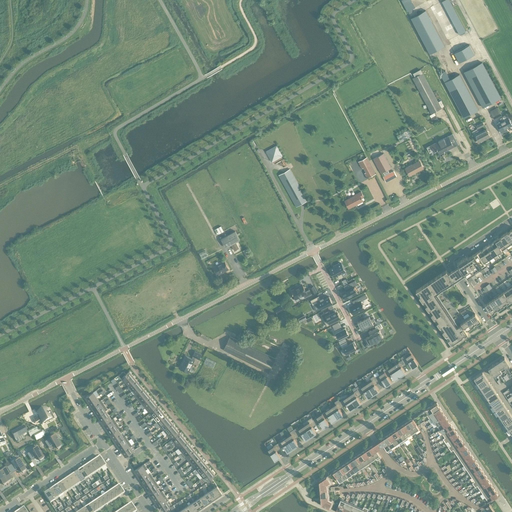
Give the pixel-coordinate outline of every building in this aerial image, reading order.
[(410,0),(401,0),(407,11),(415,7),(410,0)] [(466,31),(449,0),(445,0),(442,2),(460,35),(466,31)] [(430,54),(444,46),(426,10),(411,18),(430,54)] [(459,62),(474,54),(469,45),(454,53),(459,62)] [(501,98),(482,63),(482,62),(464,72),(483,107),(501,98)] [(441,108),(423,73),(421,69),(413,73),(415,77),(413,78),(431,114),(441,108)] [(459,74),(450,79),(445,70),(440,73),(464,118),(478,110),(459,74)] [(500,131),(511,125),(508,118),(497,124),(500,131)] [(479,142),(490,136),(486,129),(475,135),(479,142)] [(437,149),(440,154),(454,147),(448,136),(431,145),(433,150),(436,148),(437,149)] [(265,150),(271,161),(282,155),(276,144),(265,150)] [(374,159),(381,173),(391,168),(383,153),(374,159)] [(368,160),(360,164),(368,180),(376,176),(368,160)] [(409,176),(423,168),(419,160),(405,168),(409,176)] [(296,207),(307,201),(290,169),(279,175),(296,207)] [(396,176),(394,171),(383,177),(386,182),(396,176)] [(361,198),(363,196),(361,191),(355,194),(355,195),(345,201),(349,208),(363,201),(361,198)] [(214,229),(217,235),(224,231),(221,226),(214,229)] [(226,248),(240,240),(235,231),(221,239),(226,248)] [(501,237),(500,238),(506,247),(511,244),(504,234),(501,236),(501,237)] [(498,238),(495,240),(502,250),(501,250),(502,251),(507,248),(506,247),(500,238),(499,239),(498,238)] [(492,243),(491,244),(497,253),(501,250),(502,250),(495,240),(492,242),(492,243)] [(489,244),(486,246),(493,256),(497,253),(491,244),(490,245),(489,244)] [(483,249),(482,250),(488,259),(493,256),(486,246),(483,248),(483,249)] [(480,250),(477,252),(484,262),(488,259),(482,250),(481,251),(480,250)] [(484,262),(477,252),(467,258),(465,260),(464,258),(457,263),(466,276),(485,263),(484,262)] [(222,273),(229,269),(225,261),(213,267),(217,274),(222,272),(222,273)] [(334,266),(330,268),(334,277),(335,276),(337,275),(339,279),(343,277),(341,273),(345,271),(343,267),(341,263),(339,264),(339,262),(335,264),(333,265),(334,265),(334,266)] [(461,323),(460,324),(456,326),(434,293),(453,281),(446,270),(416,291),(451,344),(463,336),(463,335),(464,334),(464,335),(467,333),(461,323)] [(347,290),(342,293),(345,298),(349,297),(360,292),(356,286),(353,287),(351,282),(352,282),(352,281),(348,284),(344,286),(345,286),(347,290)] [(316,290),(313,285),(309,287),(310,288),(305,291),(302,285),(291,291),(293,294),(291,295),(291,296),(292,299),(293,299),(295,298),(295,299),(303,295),(304,296),(316,290)] [(508,289),(503,292),(510,302),(511,300),(511,295),(508,289)] [(503,292),(499,295),(505,304),(506,303),(507,304),(510,302),(503,292)] [(493,297),(494,298),(501,308),(504,306),(504,305),(505,304),(499,295),(498,294),(493,297)] [(319,296),(310,300),(313,305),(316,303),(319,309),(332,303),(329,296),(324,299),(323,297),(320,299),(319,296)] [(354,304),(349,307),(353,314),(365,309),(363,305),(363,304),(362,304),(361,301),(362,300),(361,297),(352,301),(354,304)] [(494,298),(490,301),(496,310),(497,310),(498,310),(501,308),(494,298)] [(496,310),(490,301),(485,304),(491,314),(495,312),(494,311),(496,310)] [(329,310),(321,314),(324,321),(327,319),(330,325),(337,321),(337,320),(340,318),(338,313),(337,314),(335,311),(331,313),(329,310)] [(475,313),(470,317),(475,324),(476,323),(477,324),(481,322),(475,313)] [(362,320),(357,322),(359,326),(362,330),(372,325),(376,323),(373,317),(372,318),(371,319),(369,316),(368,317),(364,318),(363,315),(360,317),(362,320)] [(469,315),(464,318),(471,328),(474,326),(474,325),(475,324),(470,317),(469,315)] [(459,322),(460,324),(461,323),(467,333),(468,333),(466,330),(467,330),(467,331),(471,328),(464,318),(459,322)] [(367,341),(365,342),(368,347),(368,346),(371,345),(371,344),(379,340),(379,339),(383,337),(379,330),(382,328),(380,325),(375,327),(376,328),(372,330),(368,332),(370,336),(366,338),(367,341)] [(341,327),(335,330),(339,338),(348,334),(345,328),(342,329),(341,327)] [(230,336),(224,349),(224,350),(268,372),(275,358),(230,336)] [(346,341),(340,345),(345,354),(348,352),(349,354),(353,351),(353,350),(356,348),(354,346),(356,345),(355,344),(354,341),(353,342),(348,344),(346,341)] [(192,358),(185,355),(179,368),(182,369),(181,369),(182,370),(182,369),(188,372),(196,357),(199,359),(201,355),(195,351),(193,356),(192,358)] [(402,359),(405,364),(410,361),(413,366),(417,363),(418,363),(411,353),(406,357),(404,355),(400,357),(402,359)] [(207,357),(204,363),(213,368),(216,362),(207,357)] [(500,360),(507,369),(511,366),(504,357),(500,360)] [(405,364),(402,359),(398,362),(393,365),(400,375),(404,372),(401,367),(405,364)] [(507,369),(500,360),(496,362),(502,372),(507,369)] [(502,372),(496,362),(492,365),(498,375),(502,372)] [(400,375),(393,365),(388,369),(387,367),(383,369),(388,376),(392,373),(395,378),(400,375)] [(498,375),(492,365),(488,368),(494,377),(498,375)] [(388,376),(383,369),(384,371),(379,375),(375,377),(379,382),(383,379),(386,384),(390,381),(391,381),(388,376)] [(120,374),(126,380),(133,375),(129,370),(126,373),(124,371),(120,374)] [(477,382),(485,376),(482,372),(474,377),(477,382)] [(126,380),(129,385),(136,379),(133,375),(126,380)] [(379,382),(375,377),(374,375),(370,378),(371,380),(366,383),(373,393),(377,390),(374,385),(379,382)] [(485,376),(477,382),(480,387),(489,381),(485,376)] [(129,385),(133,389),(140,383),(136,379),(129,385)] [(483,391),(492,386),(489,381),(480,387),(483,391)] [(133,389),(136,393),(143,387),(140,383),(133,389)] [(373,393),(366,383),(361,387),(360,385),(356,387),(357,389),(361,395),(365,391),(368,396),(373,393)] [(492,386),(483,391),(486,396),(495,390),(492,386)] [(136,393),(139,397),(146,391),(143,387),(136,393)] [(361,395),(357,389),(353,392),(348,395),(355,405),(360,402),(357,397),(361,395)] [(495,390),(486,396),(489,401),(498,395),(495,390)] [(139,397),(142,401),(149,396),(146,391),(139,397)] [(94,392),(87,397),(90,402),(97,397),(94,392)] [(340,401),(343,406),(347,403),(350,408),(355,405),(348,395),(343,399),(340,401)] [(492,405),(501,400),(498,395),(489,401),(492,405)] [(142,401),(146,405),(153,400),(149,396),(142,401)] [(100,401),(97,397),(90,402),(92,406),(100,401)] [(343,406),(340,401),(338,399),(334,402),(336,404),(331,407),(337,417),(342,414),(339,409),(343,406)] [(146,405),(150,410),(156,404),(153,400),(146,405)] [(495,410),(504,404),(501,400),(492,405),(495,410)] [(100,401),(92,406),(96,411),(103,406),(100,401)] [(426,409),(429,414),(439,407),(436,402),(426,409)] [(499,415),(507,409),(504,404),(495,410),(499,415)] [(151,411),(154,415),(161,409),(158,405),(151,411)] [(103,406),(96,411),(98,415),(106,410),(103,406)] [(337,417),(331,407),(325,411),(322,413),(325,418),(329,415),(332,420),(337,417)] [(431,418),(442,411),(439,407),(429,414),(431,418)] [(33,418),(32,418),(35,424),(41,421),(42,424),(45,422),(46,423),(54,419),(52,414),(50,411),(48,412),(46,409),(37,414),(38,416),(33,419),(33,418)] [(154,415),(158,419),(164,414),(161,409),(154,415)] [(507,409),(499,415),(502,419),(510,414),(507,409)] [(106,410),(98,415),(101,420),(109,415),(106,410)] [(434,422),(445,415),(442,411),(431,418),(434,422)] [(325,418),(322,413),(321,413),(322,413),(317,417),(316,417),(313,419),(316,424),(320,421),(324,426),(328,423),(325,418)] [(158,419),(161,423),(168,418),(164,414),(158,419)] [(505,424),(511,419),(511,415),(510,414),(502,419),(505,424)] [(109,415),(101,420),(104,424),(112,419),(109,415)] [(437,426),(447,419),(445,415),(434,422),(437,426)] [(304,426),(305,427),(310,435),(315,432),(312,427),(316,424),(313,419),(311,417),(307,420),(309,422),(304,425),(304,426)] [(161,423),(164,427),(171,422),(168,418),(161,423)] [(112,419),(104,424),(107,429),(115,423),(112,419)] [(412,419),(408,421),(415,431),(419,429),(412,419)] [(439,430),(450,422),(447,419),(437,426),(439,430)] [(404,424),(411,434),(415,431),(408,421),(404,424)] [(164,427),(168,432),(174,426),(171,422),(164,427)] [(442,434),(453,427),(450,422),(439,430),(442,434)] [(115,423),(107,429),(110,433),(118,428),(115,423)] [(400,427),(408,439),(407,437),(411,434),(404,424),(400,427)] [(304,426),(304,425),(299,429),(297,427),(293,429),(298,436),(303,433),(306,438),(310,435),(305,427),(304,426)] [(24,426),(12,432),(11,433),(15,439),(27,433),(24,426)] [(168,432),(171,436),(178,430),(174,426),(168,432)] [(396,429),(404,442),(408,439),(400,427),(396,429)] [(443,439),(455,430),(453,427),(442,434),(445,437),(443,439)] [(118,428),(110,433),(113,437),(121,432),(118,428)] [(292,447),(297,444),(294,439),(298,436),(293,429),(290,432),(291,434),(286,437),(292,447)] [(392,432),(399,442),(403,440),(404,442),(396,429),(392,432)] [(40,431),(38,430),(33,433),(34,435),(37,440),(44,437),(41,431),(40,431)] [(445,443),(458,434),(455,430),(443,439),(445,443)] [(121,432),(113,437),(116,442),(123,437),(121,432)] [(175,444),(183,437),(183,436),(182,435),(180,432),(171,440),(175,444)] [(388,435),(395,445),(399,442),(392,432),(388,435)] [(448,447),(461,438),(458,434),(445,443),(446,443),(448,442),(450,445),(448,447)] [(61,447),(57,440),(60,438),(58,435),(56,435),(54,436),(47,441),(51,447),(54,444),(58,449),(61,447)] [(384,438),(392,450),(391,447),(395,445),(388,435),(384,438)] [(123,437),(116,442),(119,446),(127,441),(123,437)] [(183,437),(175,444),(177,443),(180,446),(178,448),(187,441),(185,439),(185,438),(184,437),(183,437)] [(277,443),(280,448),(285,445),(288,450),(292,447),(286,437),(281,441),(277,443)] [(392,450),(384,438),(380,440),(388,452),(392,450)] [(451,451),(463,442),(461,438),(448,447),(451,451)] [(127,441),(119,446),(122,451),(130,446),(127,441)] [(187,441),(178,448),(182,452),(190,445),(190,444),(189,443),(187,441)] [(456,454),(466,446),(463,442),(451,451),(453,450),(456,454)] [(280,448),(277,443),(273,446),(268,449),(274,459),(275,459),(279,456),(276,451),(280,448)] [(190,445),(182,452),(185,456),(194,449),(192,447),(191,445),(190,445)] [(369,448),(377,460),(381,457),(373,445),(369,448)] [(35,446),(28,451),(33,459),(37,456),(40,461),(44,459),(35,446)] [(130,446),(122,451),(125,455),(133,450),(130,446)] [(458,458),(469,450),(466,446),(456,454),(458,458)] [(365,450),(372,461),(375,458),(377,460),(369,448),(365,450)] [(194,449),(185,456),(188,461),(197,453),(196,451),(194,449)] [(372,461),(365,450),(361,453),(368,463),(372,461)] [(461,462),(471,454),(469,450),(458,458),(461,462)] [(197,453),(188,461),(192,465),(201,457),(197,453)] [(357,456),(364,466),(365,468),(369,465),(368,463),(361,453),(357,456)] [(464,466),(474,458),(471,454),(461,462),(464,466)] [(353,459),(360,469),(364,466),(357,456),(353,459)] [(17,458),(10,462),(7,457),(5,459),(9,466),(12,465),(15,470),(19,468),(23,473),(26,471),(17,458)] [(99,457),(95,460),(101,469),(106,466),(99,457)] [(201,457),(192,465),(195,469),(204,462),(204,461),(203,460),(201,457)] [(466,470),(477,462),(474,458),(464,466),(466,470)] [(349,461),(356,471),(360,469),(353,459),(349,461)] [(95,460),(91,463),(97,472),(101,469),(95,460)] [(345,464),(352,474),(356,471),(349,461),(345,464)] [(204,462),(195,469),(199,473),(208,466),(206,463),(205,462),(204,462)] [(469,474),(479,466),(477,462),(466,470),(469,474)] [(91,463),(86,466),(93,475),(97,472),(91,463)] [(135,470),(138,474),(147,468),(144,464),(135,470)] [(341,467),(348,477),(352,474),(345,464),(341,467)] [(86,466),(82,468),(89,478),(93,475),(86,466)] [(208,466),(199,473),(202,477),(211,470),(211,469),(210,468),(208,466)] [(472,478),(482,470),(479,466),(469,474),(472,478)] [(337,469),(344,479),(348,477),(341,467),(337,469)] [(0,472),(7,483),(10,481),(7,476),(11,474),(7,468),(0,472)] [(84,481),(89,478),(82,468),(78,471),(84,481)] [(147,468),(138,474),(141,479),(150,473),(150,472),(148,474),(146,470),(148,468),(147,468)] [(344,479),(337,469),(333,472),(339,482),(344,479)] [(211,470),(202,477),(203,478),(206,481),(208,480),(212,477),(213,476),(213,475),(214,475),(215,474),(214,474),(214,473),(213,472),(211,470)] [(472,483),(485,474),(482,470),(472,478),(474,481),(472,483)] [(80,483),(84,481),(78,471),(74,474),(80,483)] [(150,473),(141,479),(144,483),(153,477),(150,473)] [(74,474),(69,477),(76,486),(80,483),(74,474)] [(475,487),(488,478),(485,474),(472,483),(475,487)] [(330,482),(326,476),(319,481),(321,504),(329,507),(332,501),(328,500),(326,484),(330,482)] [(69,477),(65,480),(71,489),(76,486),(69,477)] [(153,477),(144,483),(147,488),(156,482),(153,477)] [(480,490),(490,482),(488,478),(475,487),(477,486),(480,490)] [(65,480),(61,483),(67,492),(71,489),(65,480)] [(156,482),(147,488),(150,492),(159,486),(156,482)] [(482,494),(493,486),(490,482),(480,490),(482,494)] [(61,483),(57,485),(63,495),(67,492),(61,483)] [(59,498),(63,495),(57,485),(52,488),(59,498)] [(119,486),(114,489),(120,497),(124,494),(119,486)] [(159,486),(150,492),(153,497),(162,491),(162,490),(160,492),(158,488),(160,486),(159,486)] [(222,493),(219,490),(217,486),(213,489),(218,496),(222,493)] [(485,498),(496,490),(493,486),(482,494),(485,498)] [(55,501),(59,498),(52,488),(48,491),(55,501)] [(114,489),(110,491),(115,499),(120,497),(114,489)] [(218,496),(213,489),(209,491),(214,499),(218,496)] [(498,495),(496,490),(485,498),(488,502),(498,495)] [(50,504),(55,501),(48,491),(44,494),(50,504)] [(110,491),(106,494),(111,502),(115,499),(110,491)] [(162,491),(153,497),(156,502),(166,495),(162,491)] [(214,499),(209,491),(205,494),(210,502),(214,499)] [(107,505),(111,502),(106,494),(102,497),(107,505)] [(210,502),(205,494),(201,497),(206,504),(210,502)] [(164,497),(166,495),(156,502),(159,506),(167,501),(164,497)] [(103,508),(107,505),(102,497),(97,500),(103,508)] [(206,504),(201,497),(196,500),(201,507),(206,504)] [(333,509),(336,510),(339,511),(340,511),(345,501),(340,499),(339,504),(336,502),(333,509)] [(97,500),(93,503),(98,511),(103,508),(97,500)] [(201,507),(196,500),(192,502),(197,510),(201,507)] [(167,501),(159,506),(162,511),(170,506),(167,501)] [(345,501),(340,511),(345,511),(350,503),(345,501)] [(194,511),(197,510),(192,502),(188,505),(192,511),(194,511)] [(93,503),(89,506),(92,511),(96,511),(98,511),(93,503)] [(350,503),(345,511),(350,511),(354,505),(350,504),(350,503)]
